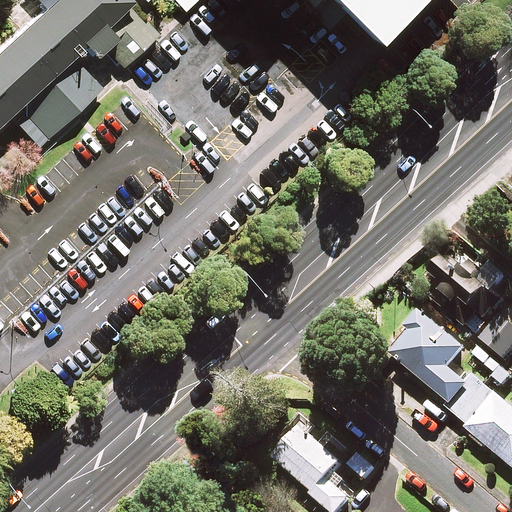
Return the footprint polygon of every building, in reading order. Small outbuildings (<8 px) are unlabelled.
[(124,0),(37,0),(0,33),(0,111),(18,95),(44,124),(102,73),(76,43),(124,0)] [(147,0),(149,1),(149,0),(179,0),(188,9),(198,0),(147,0)] [(324,0),(351,25),(375,0),(324,0)] [(500,284),(456,247),(428,281),(438,289),(430,299),(465,328),(477,314),(486,322),(503,301),(493,292),(500,284)] [(463,350),(418,312),(404,329),(407,333),(389,354),(451,406),(467,386),(447,369),(463,350)] [(511,349),(511,328),(500,318),(481,341),(504,360),(511,349)] [(511,375),(492,359),(483,370),(503,386),(511,375)] [(511,409),(479,382),(453,414),(469,427),(466,431),(511,468),(511,409)] [(340,465),(301,428),(273,458),(329,511),(338,511),(349,500),(327,479),(340,465)] [(373,468),(358,456),(349,467),(364,479),(373,468)]
